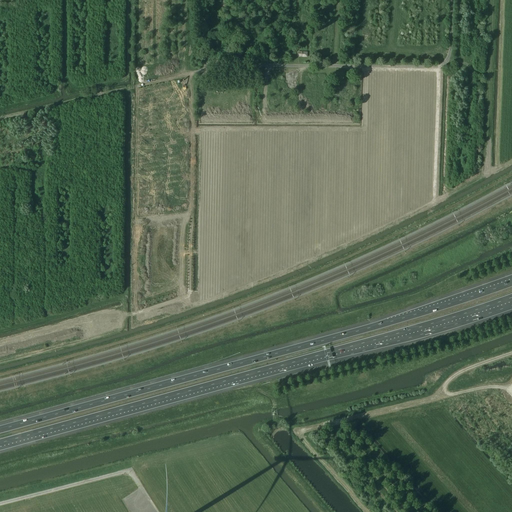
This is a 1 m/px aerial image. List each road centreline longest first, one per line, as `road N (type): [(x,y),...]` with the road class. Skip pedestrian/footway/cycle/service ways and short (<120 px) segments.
road 1 (track): [(511,174),(230,305),(0,375)]
road 2 (motorway): [(511,282),(0,429)]
road 3 (motorway): [(0,444),(511,301)]
road 4 (track): [(0,397),(238,325),(405,257)]
